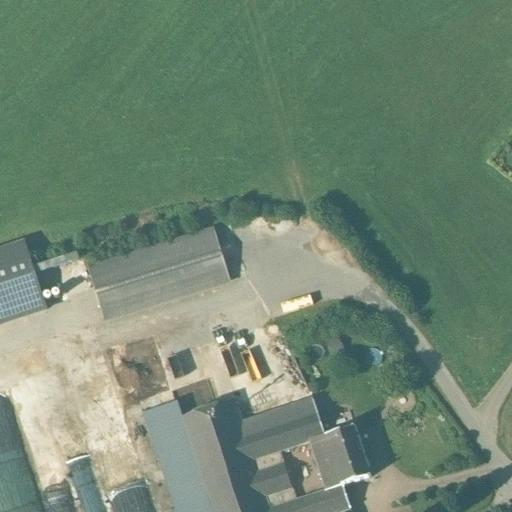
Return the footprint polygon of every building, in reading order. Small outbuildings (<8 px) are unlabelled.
[(213,231),(88,270),(105,321),(229,283),(213,231)] [(24,243),(0,250),(0,325),(46,310),(24,243)] [(102,357),(63,362),(69,401),(70,412),(76,411),(78,425),(90,423),(88,411),(97,410),(94,392),(106,391),(102,357)] [(234,402),(180,420),(210,511),(270,511),(244,433),(234,402)] [(210,511),(180,420),(175,403),(143,414),(176,511),(210,511)] [(318,409),(244,433),(270,511),(299,511),(297,502),(296,502),(280,453),(310,443),(327,438),(318,409)] [(327,438),(310,443),(326,493),(344,488),(371,479),(354,429),(327,438)] [(351,511),(344,488),(326,493),(308,499),(312,511),(351,511)]
